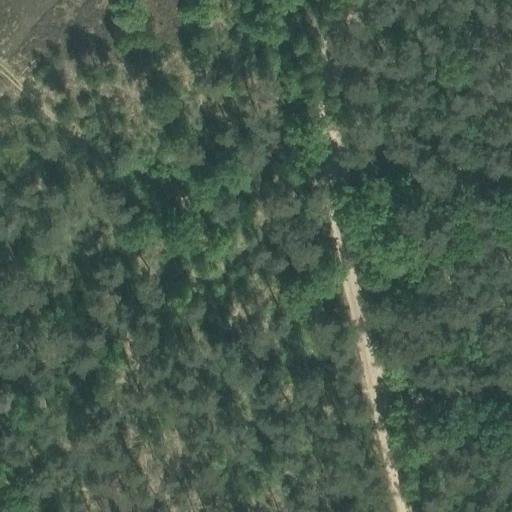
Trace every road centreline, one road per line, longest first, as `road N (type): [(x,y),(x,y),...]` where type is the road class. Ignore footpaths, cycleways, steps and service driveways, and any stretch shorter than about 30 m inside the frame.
road 1 (track): [(0,66),(62,117),(183,186),(258,299),(340,378),(383,405)]
road 2 (track): [(383,405),(309,8),(329,0)]
